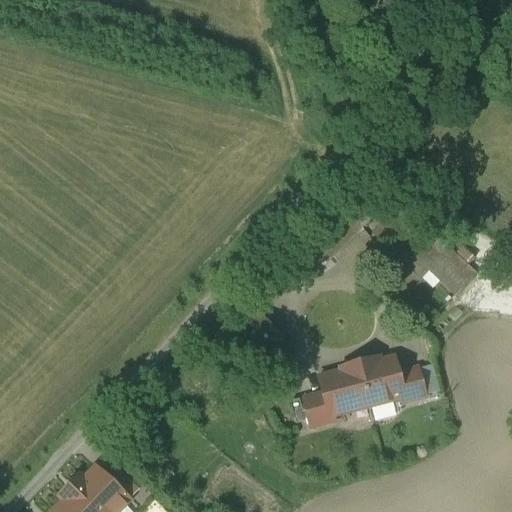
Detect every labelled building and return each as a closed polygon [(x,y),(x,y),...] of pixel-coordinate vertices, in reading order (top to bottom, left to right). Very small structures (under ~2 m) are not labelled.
[(369,178),(298,249),(320,271),(371,219),(456,299),(477,276),(418,225),(419,223),(369,178)] [(292,348),(251,308),(217,341),(259,381),(292,348)] [(378,361),(341,371),(342,374),(320,380),(325,401),(330,419),(331,419),(402,400),(403,399),(397,376),(393,361),(379,365),(378,361)] [(418,371),(397,376),(403,399),(402,400),(403,405),(425,399),(418,371)] [(319,397),(303,401),(310,429),(332,424),(331,419),(330,419),(325,401),(320,402),(319,397)] [(95,471),(83,483),(79,480),(60,499),(64,503),(55,511),(120,511),(128,504),(95,471)]
